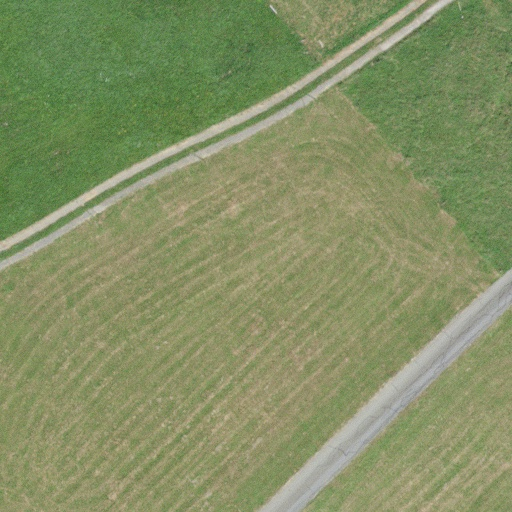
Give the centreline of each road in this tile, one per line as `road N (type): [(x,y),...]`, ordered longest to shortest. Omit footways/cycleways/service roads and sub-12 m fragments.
road 1 (track): [(0,262),(139,177),(291,103),(439,0)]
road 2 (unclassified): [(511,289),(281,511)]
